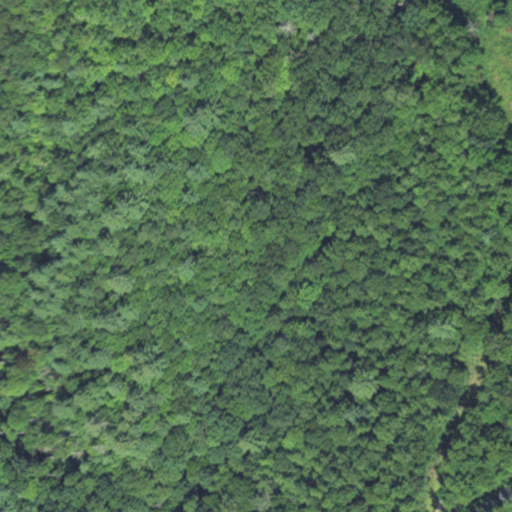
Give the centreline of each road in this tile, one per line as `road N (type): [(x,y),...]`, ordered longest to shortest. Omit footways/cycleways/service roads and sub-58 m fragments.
road 1 (track): [(427,511),(398,404),(406,295),(454,236),(461,143),(400,140),(303,299),(227,385),(139,443),(123,490),(96,511)]
road 2 (track): [(400,140),(387,0),(216,9),(175,24),(151,0)]
